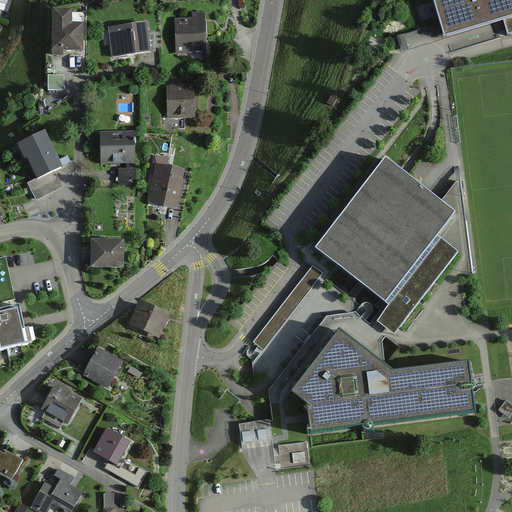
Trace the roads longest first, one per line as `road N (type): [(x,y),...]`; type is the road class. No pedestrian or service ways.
road 1 (residential): [(196,234),(244,146),(272,0)]
road 2 (residential): [(180,511),(195,333)]
road 3 (residential): [(0,234),(38,230),(54,237),(67,250),(92,323)]
road 4 (residential): [(92,323),(0,405)]
road 5 (residential): [(185,245),(92,323)]
